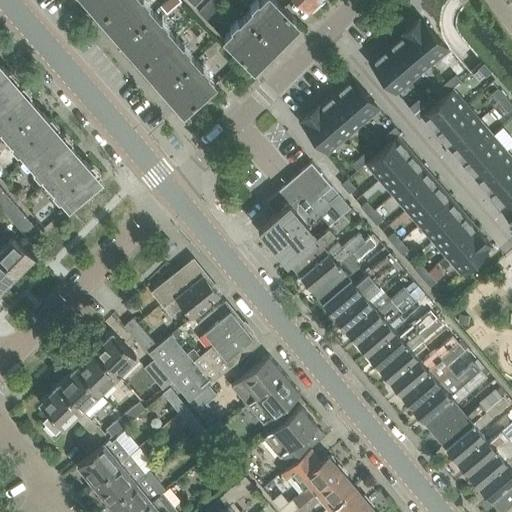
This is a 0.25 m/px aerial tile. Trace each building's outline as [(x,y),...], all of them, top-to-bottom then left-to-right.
[(87,0),(101,16),(119,0),(87,0)] [(143,63),(175,35),(143,0),(119,0),(101,16),(143,63)] [(180,1),(179,0),(165,0),(158,7),(165,14),(180,1)] [(208,0),(197,11),(203,16),(206,20),(218,8),(216,5),(221,0),(208,0)] [(246,13),(276,43),(298,21),(277,0),(255,0),(250,5),(252,7),(246,13)] [(298,0),(309,11),(319,0),(298,0)] [(252,67),(276,43),(246,13),(239,20),(237,19),(230,26),(232,27),(222,36),(252,67)] [(403,32),(403,33),(429,63),(446,48),(421,18),(419,19),(419,18),(403,32)] [(403,33),(387,47),(412,77),(429,63),(403,33)] [(175,35),(143,63),(184,111),(216,83),(175,35)] [(221,48),(216,42),(204,53),(209,58),(221,48)] [(462,53),(457,60),(473,80),(438,112),(434,107),(415,123),(419,129),(429,120),(511,218),(511,104),(492,80),(495,77),(466,45),(462,53)] [(387,47),(370,61),(396,91),(412,77),(387,47)] [(0,97),(17,82),(0,62),(0,97)] [(460,80),(455,74),(445,82),(451,88),(460,80)] [(352,77),(335,92),(361,122),(378,107),(352,77)] [(59,129),(33,100),(17,82),(0,97),(0,127),(26,158),(59,129)] [(451,88),(445,82),(437,89),(442,96),(451,88)] [(335,92),(319,106),(344,136),(361,122),(335,92)] [(423,105),(414,113),(419,118),(422,115),(421,114),(437,100),(433,96),(423,105)] [(414,113),(423,105),(418,98),(409,106),(414,113)] [(301,121),(327,151),(344,136),(319,106),(318,105),(302,119),(303,120),(301,121)] [(400,132),(394,126),(385,134),(390,140),(400,132)] [(59,129),(26,158),(68,206),(101,178),(59,129)] [(170,130),(165,135),(178,150),(184,146),(170,130)] [(411,153),(396,136),(366,161),(381,178),(411,153)] [(366,161),(375,153),(370,147),(361,155),(366,161)] [(411,153),(381,178),(394,194),(424,168),(411,153)] [(366,161),(361,155),(351,163),(357,169),(366,161)] [(349,206),(310,160),(264,199),(275,211),(256,227),(257,228),(259,227),(268,238),(267,239),(273,247),(275,246),(279,250),(277,251),(278,252),(281,250),(287,258),(341,212),(349,206)] [(424,168),(394,194),(408,209),(437,184),(424,168)] [(355,187),(347,178),(341,183),(349,192),(355,187)] [(437,184),(408,209),(421,225),(451,199),(437,184)] [(1,186),(0,186),(0,205),(28,238),(38,229),(1,186)] [(451,199),(421,225),(434,240),(464,214),(451,199)] [(360,206),(368,215),(374,210),(366,200),(360,206)] [(374,210),(368,215),(376,224),(382,219),(374,210)] [(299,271),(326,248),(321,242),(348,219),(341,212),(287,258),(299,271)] [(464,214),(434,240),(447,256),(478,229),(477,228),(476,229),(464,214)] [(478,229),(447,256),(461,271),(491,245),(489,244),(490,243),(478,229)] [(326,248),(299,271),(310,284),(364,238),(359,231),(331,254),(326,248)] [(395,246),(401,240),(393,231),(387,236),(395,246)] [(159,239),(169,249),(175,243),(165,233),(159,239)] [(321,297),(348,275),(343,270),(375,243),(368,235),(364,238),(310,284),(321,297)] [(0,251),(0,257),(17,274),(34,256),(14,237),(0,251)] [(401,240),(395,246),(403,255),(409,250),(401,240)] [(332,311),(391,261),(384,254),(353,281),(348,275),(321,297),(332,311)] [(0,291),(17,274),(0,257),(0,291)] [(162,305),(201,273),(190,260),(152,292),(162,305)] [(397,269),(391,261),(332,311),(343,324),(383,290),(378,285),(397,269)] [(421,277),(428,271),(420,262),(413,267),(421,277)] [(436,281),(428,271),(421,277),(429,286),(436,281)] [(218,294),(201,273),(162,305),(164,307),(167,304),(172,310),(181,303),(191,316),(218,294)] [(343,324),(355,337),(409,291),(403,285),(389,297),(383,290),(343,324)] [(366,350),(393,328),(388,322),(415,299),(409,291),(355,337),(366,350)] [(214,342),(240,320),(223,300),(197,321),(214,342)] [(377,364),(435,315),(429,308),(398,334),(393,328),(366,350),(377,364)] [(388,377),(415,354),(410,349),(441,322),(435,315),(377,364),(388,377)] [(457,323),(467,325),(468,317),(458,315),(457,323)] [(148,351),(156,344),(132,317),(123,325),(146,353),(148,351)] [(170,332),(156,344),(148,351),(153,357),(170,379),(171,379),(187,398),(257,341),(240,320),(214,342),(199,354),(192,359),(187,352),(170,332)] [(94,348),(118,373),(136,355),(112,330),(94,348)] [(400,390),(457,341),(451,334),(420,360),(415,354),(388,377),(400,390)] [(457,341),(400,390),(411,403),(451,369),(446,363),(463,348),(457,341)] [(193,347),(187,352),(192,359),(199,354),(193,347)] [(100,390),(118,373),(94,348),(76,365),(100,390)] [(245,402),(282,371),(266,352),(229,383),(245,402)] [(161,386),(170,379),(153,357),(144,365),(161,386)] [(456,376),(451,369),(411,403),(422,417),(480,368),(474,361),(456,376)] [(82,407),(100,390),(76,365),(58,383),(82,407)] [(434,430),(460,407),(455,401),(486,375),(480,368),(422,417),(434,430)] [(262,436),(299,405),(299,404),(290,411),(283,403),(298,390),(282,371),(245,402),(262,422),(264,420),(271,428),(262,436)] [(98,423),(82,407),(58,383),(40,400),(51,411),(42,420),(54,433),(63,424),(64,425),(75,415),(90,430),(79,440),(86,449),(106,432),(98,423)] [(207,383),(187,399),(195,409),(215,393),(207,383)] [(178,412),(186,405),(170,385),(162,391),(178,412)] [(445,443),(502,394),(501,395),(494,387),(477,401),(478,402),(465,414),(460,407),(434,430),(445,443)] [(456,456),(482,434),(477,428),(508,401),(502,394),(445,443),(456,456)] [(123,413),(128,419),(143,406),(138,400),(123,413)] [(194,431),(202,425),(186,405),(178,412),(194,431)] [(289,464),(309,447),(324,434),(299,405),(262,436),(278,455),(280,453),(289,464)] [(111,433),(128,419),(123,413),(106,427),(111,433)] [(511,424),(509,421),(502,427),(508,434),(511,430),(511,424)] [(210,451),(217,444),(202,425),(194,431),(210,451)] [(467,469),(508,434),(502,427),(487,440),(482,434),(456,456),(467,469)] [(141,430),(133,437),(139,444),(147,438),(141,430)] [(478,483),(505,460),(499,453),(511,442),(511,430),(508,434),(467,469),(478,483)] [(123,458),(129,453),(130,452),(116,436),(112,440),(109,436),(77,463),(93,483),(123,458)] [(281,508),(284,511),(288,511),(340,469),(334,462),(334,459),(331,455),(328,455),(326,453),(320,459),(319,459),(309,447),(289,464),(281,471),(285,476),(299,493),(281,508)] [(129,453),(123,458),(93,483),(109,503),(135,480),(145,473),(129,453)] [(511,476),(511,463),(510,466),(505,460),(478,483),(490,496),(511,476)] [(219,488),(241,471),(233,461),(212,479),(219,488)] [(328,507),(354,486),(340,469),(288,511),(301,511),(320,497),(328,507)] [(116,511),(136,511),(161,492),(145,473),(135,480),(109,503),(116,511)] [(230,501),(251,483),(244,474),(222,492),(230,501)] [(511,476),(490,496),(501,509),(511,499),(511,476)] [(353,511),(367,501),(354,486),(328,507),(332,511),(353,511)] [(176,511),(161,492),(136,511),(176,511)] [(503,511),(511,511),(511,499),(501,509),(503,511)] [(375,511),(367,501),(353,511),(375,511)] [(265,511),(274,511),(267,503),(262,507),(265,511)]
